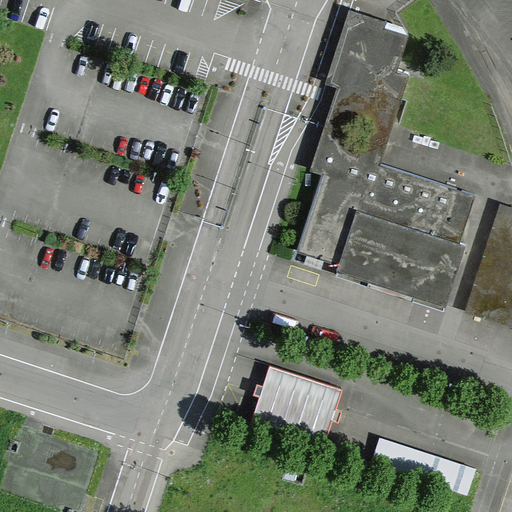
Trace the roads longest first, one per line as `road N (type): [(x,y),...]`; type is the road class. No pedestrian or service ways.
road 1 (unknown): [(97,0),(278,61)]
road 2 (unknown): [(44,96),(183,138)]
road 3 (unknown): [(44,96),(0,229)]
road 4 (unknown): [(0,271),(129,320)]
